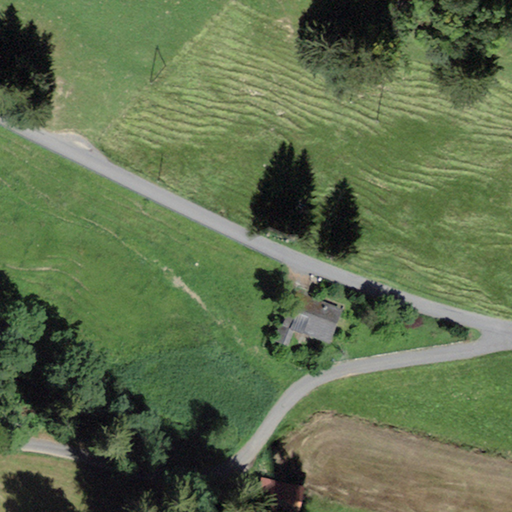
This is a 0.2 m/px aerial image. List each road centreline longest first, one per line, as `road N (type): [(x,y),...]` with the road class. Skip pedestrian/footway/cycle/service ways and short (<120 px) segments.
road 1 (track): [(511,333),(466,352),(331,372),(290,394),(244,457),(214,470),(0,446)]
road 2 (unclassified): [(0,111),(221,225),(410,302),(511,330)]
